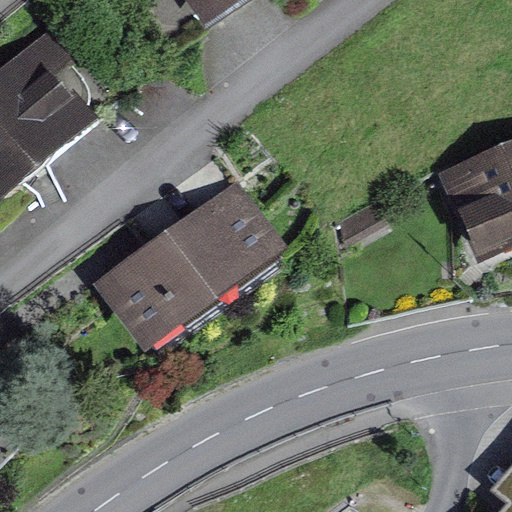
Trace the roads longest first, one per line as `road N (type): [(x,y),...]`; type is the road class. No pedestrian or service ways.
road 1 (residential): [(0,283),(359,0)]
road 2 (secondary): [(97,511),(153,470),(312,390),(469,351)]
road 3 (residential): [(436,511),(459,441),(469,351)]
